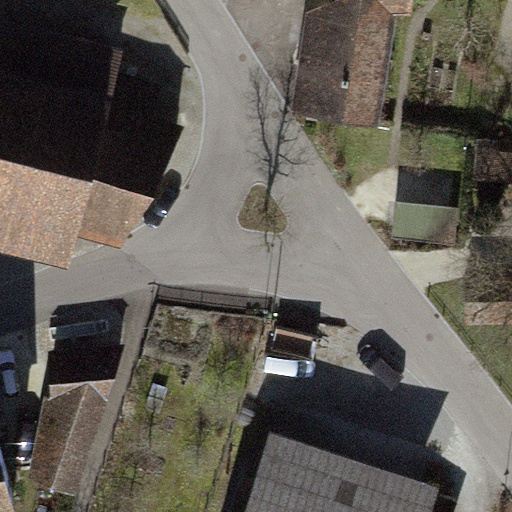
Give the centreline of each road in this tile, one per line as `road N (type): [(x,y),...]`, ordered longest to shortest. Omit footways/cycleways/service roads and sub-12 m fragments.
road 1 (residential): [(240,91),(392,306)]
road 2 (residential): [(392,306),(192,257)]
road 3 (residential): [(192,257),(0,313)]
road 4 (residential): [(392,306),(511,460)]
road 5 (residential): [(192,257),(240,91)]
